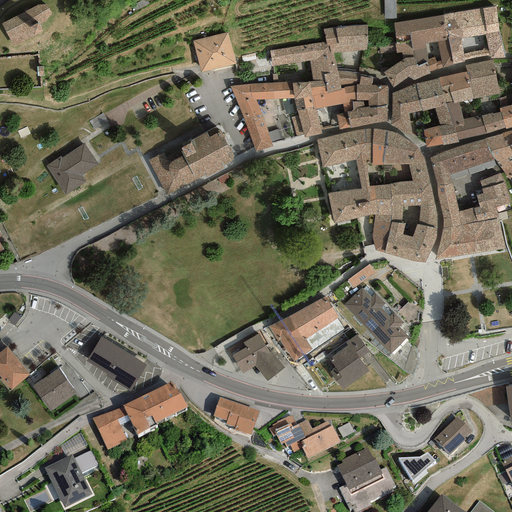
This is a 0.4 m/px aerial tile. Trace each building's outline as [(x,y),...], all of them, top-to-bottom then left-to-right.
[(397,16),(396,0),(384,0),(385,17),(397,16)] [(38,3),(2,21),(14,45),(37,33),(34,27),(42,23),(41,22),(46,19),(45,18),(51,12),(46,3),(38,4),(38,3)] [(446,40),(448,40),(460,38),(484,34),(499,32),(496,6),(443,15),(446,40)] [(394,23),(397,43),(411,41),(413,51),(426,48),(425,44),(437,42),(446,40),(443,15),(394,23)] [(367,50),(367,25),(323,29),(326,42),(327,46),(329,46),(330,53),(333,53),(367,50)] [(228,32),(193,41),(201,72),(236,63),(228,32)] [(491,59),(505,57),(499,32),(484,34),(488,50),(490,55),(491,59)] [(464,60),(463,54),(460,38),(448,40),(453,65),(464,62),(464,60)] [(446,40),(437,42),(441,61),(442,68),(453,65),(448,40),(446,40)] [(397,43),(395,44),(396,53),(402,53),(402,60),(405,58),(414,58),(413,51),(411,41),(397,43)] [(270,51),(272,67),(286,64),(309,61),(334,57),(333,53),(330,53),(329,46),(327,46),(326,42),(270,51)] [(380,51),(390,50),(389,42),(379,43),(380,51)] [(418,64),(420,77),(430,74),(430,71),(442,68),(441,61),(436,62),(434,57),(428,59),(426,48),(413,51),(414,58),(416,64),(418,64)] [(490,55),(488,50),(463,54),(464,60),(490,55)] [(311,70),(313,81),(309,82),(310,88),(325,86),(327,93),(341,90),(341,88),(337,71),(334,57),(309,61),(311,70)] [(402,60),(383,72),(393,87),(407,77),(413,80),(420,77),(418,64),(416,64),(414,58),(405,58),(402,60)] [(484,97),(499,93),(493,60),(465,65),(467,72),(473,99),(484,97)] [(345,71),(337,71),(341,88),(344,88),(344,87),(356,86),(356,84),(359,84),(360,76),(361,73),(345,71)] [(473,99),(467,72),(438,78),(439,79),(445,103),(453,101),(453,104),(459,103),(473,99)] [(369,108),(386,105),(387,86),(370,85),(371,79),(360,76),(359,84),(356,84),(356,86),(356,101),(352,102),(353,111),(355,111),(355,109),(369,107),(369,108)] [(434,108),(446,105),(445,103),(439,79),(416,84),(421,110),(422,112),(434,108)] [(272,146),(266,127),(255,100),(294,98),(292,83),(292,81),(230,86),(255,151),(272,146)] [(291,118),(296,136),(303,134),(304,138),(321,133),(315,109),(314,109),(311,96),(310,88),(309,82),(292,83),(294,98),(298,116),(291,118)] [(390,125),(411,135),(409,114),(421,110),(416,84),(392,93),(390,125)] [(352,102),(356,101),(356,86),(344,87),(344,88),(341,88),(341,90),(327,93),(325,86),(310,88),(311,96),(314,109),(315,109),(343,103),(352,102)] [(486,134),(482,116),(463,119),(459,103),(453,104),(453,101),(445,103),(446,105),(457,140),(486,134)] [(353,111),(352,102),(343,103),(344,112),(347,112),(353,111)] [(387,121),(386,105),(369,108),(369,107),(355,109),(355,111),(353,111),(347,112),(350,127),(350,128),(387,121)] [(439,126),(443,144),(443,145),(458,142),(457,140),(446,105),(434,108),(440,126),(439,126)] [(505,128),(506,129),(511,127),(511,105),(499,109),(500,112),(501,112),(505,128)] [(340,129),(350,127),(347,112),(344,112),(337,114),(340,129)] [(505,128),(501,112),(500,112),(493,114),(492,113),(482,116),(486,134),(505,128)] [(416,130),(418,138),(425,144),(426,147),(443,144),(439,126),(425,130),(424,128),(416,130)] [(273,139),(282,136),(279,127),(270,130),(273,139)] [(183,138),(142,159),(162,196),(229,161),(212,129),(185,142),(183,138)] [(346,132),(316,140),(323,168),(355,160),(366,158),(367,164),(372,164),(373,129),(370,129),(363,129),(346,132)] [(379,129),(373,129),(372,164),(372,166),(409,164),(418,149),(407,140),(395,133),(379,129)] [(511,130),(502,133),(502,134),(506,146),(510,146),(511,144),(511,130)] [(502,134),(485,139),(493,160),(495,159),(508,180),(511,177),(511,149),(510,146),(506,146),(502,134)] [(485,139),(461,146),(468,168),(493,160),(485,139)] [(64,195),(85,182),(81,175),(98,165),(84,143),(62,158),(60,156),(45,166),(64,195)] [(430,158),(437,186),(452,183),(450,174),(468,168),(461,146),(430,158)] [(412,181),(389,184),(390,196),(432,192),(424,160),(418,149),(409,164),(412,181)] [(390,196),(389,184),(378,186),(369,186),(367,164),(366,158),(355,160),(361,189),(327,193),(334,222),(361,218),(375,215),(375,221),(390,222),(391,215),(390,196)] [(504,182),(500,173),(479,182),(482,194),(476,196),(479,207),(473,208),(477,222),(498,217),(496,207),(510,203),(504,182)] [(477,222),(473,208),(459,212),(452,183),(437,186),(437,195),(443,219),(443,228),(477,222)] [(436,215),(432,192),(390,196),(391,215),(390,222),(402,223),(403,207),(420,206),(418,224),(436,229),(436,215)] [(505,248),(498,217),(477,222),(443,228),(435,260),(505,248)] [(383,253),(390,222),(375,221),(371,236),(375,250),(383,253)] [(383,253),(406,259),(412,237),(402,234),(405,223),(402,223),(390,222),(383,253)] [(435,240),(436,229),(418,224),(417,224),(412,237),(406,259),(424,264),(435,240)] [(370,264),(347,280),(353,288),(376,273),(370,264)] [(362,288),(343,305),(390,354),(408,337),(399,327),(403,323),(393,313),(388,317),(380,308),(384,303),(375,293),(371,297),(362,288)] [(331,294),(328,296),(333,305),(336,303),(331,294)] [(303,340),(305,339),(337,319),(338,318),(325,297),(289,317),(303,340)] [(20,315),(14,311),(8,319),(14,324),(20,315)] [(303,340),(289,317),(269,327),(278,342),(280,341),(293,362),(312,350),(305,339),(303,340)] [(343,329),(337,319),(305,339),(312,350),(343,329)] [(260,333),(226,355),(239,375),(253,365),(264,381),(283,368),(260,333)] [(335,368),(329,372),(342,390),(368,371),(359,358),(368,351),(356,335),(345,343),(347,346),(329,359),(335,368)] [(105,376),(130,392),(146,365),(100,337),(86,361),(107,373),(105,376)] [(30,375),(6,347),(0,352),(0,376),(12,390),(30,375)] [(32,387),(50,412),(76,394),(58,368),(32,387)] [(187,407),(171,382),(122,405),(123,407),(127,415),(137,435),(157,425),(155,422),(187,407)] [(259,411),(219,397),(213,416),(227,421),(226,424),(235,427),(234,430),(250,436),(259,411)] [(123,407),(92,418),(107,450),(127,440),(116,420),(127,415),(123,407)] [(306,439),(298,424),(296,425),(291,415),(276,422),(276,423),(272,425),(273,426),(268,429),(272,436),(275,435),(280,444),(283,442),(286,447),(289,445),(293,453),(302,449),(301,447),(303,446),(301,442),(306,439)] [(472,432),(457,416),(434,440),(449,455),(472,432)] [(340,442),(331,426),(330,426),(328,421),(311,429),(307,420),(298,424),(306,439),(301,442),(303,446),(301,447),(302,449),(307,459),(340,442)] [(86,444),(80,433),(60,445),(65,455),(86,444)] [(395,486),(386,467),(380,470),(374,457),(373,458),(367,447),(340,460),(342,463),(337,465),(346,484),(338,488),(349,510),(352,508),(353,511),(357,511),(371,505),(369,501),(380,496),(380,497),(393,491),(392,487),(395,486)] [(90,450),(74,459),(81,473),(97,465),(90,450)] [(419,457),(397,458),(412,481),(434,461),(427,452),(419,457)] [(72,455),(44,468),(64,508),(91,494),(81,473),(74,459),(72,455)] [(511,456),(503,460),(504,461),(501,463),(511,485),(511,456)] [(427,511),(465,511),(442,494),(427,511)] [(493,511),(479,501),(470,511),(493,511)]
